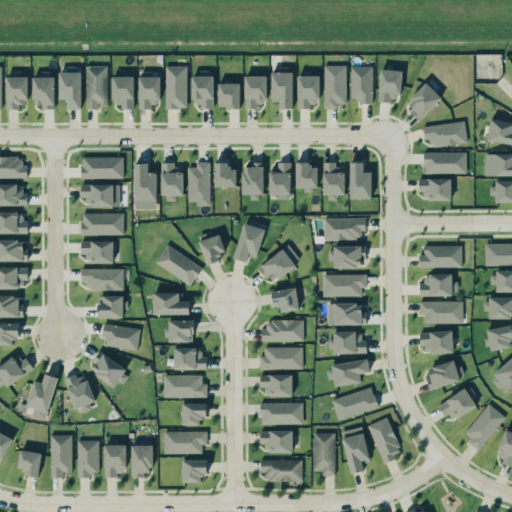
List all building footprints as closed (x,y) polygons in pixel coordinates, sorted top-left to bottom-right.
[(110,66),(88,67),(89,110),(102,110),(102,105),(110,105),(110,66)] [(189,66),(167,67),(168,109),(190,108),(189,66)] [(349,66),(326,66),(327,110),(340,110),(340,105),(349,105),(349,66)] [(375,67),(353,67),(353,103),(375,103),(375,67)] [(406,71),(383,70),(382,103),(394,103),(395,96),(406,96),(406,71)] [(164,77),(155,78),(154,72),(142,72),(143,110),(155,109),(155,102),(164,102),(164,77)] [(63,100),(72,101),(72,110),(85,110),(86,74),(63,73),(63,100)] [(276,73),(275,102),(284,102),(283,109),(297,110),(297,74),(276,73)] [(324,77),(301,76),(301,109),(314,109),(314,102),(324,102),(324,77)] [(32,103),(32,77),(9,78),(10,110),(23,110),(23,103),(32,103)] [(137,77),(116,77),(116,108),(138,108),(137,77)] [(196,77),(195,108),(217,108),(217,77),(196,77)] [(270,77),(248,77),(248,109),(263,109),(263,100),(271,100),(270,77)] [(59,78),(38,78),(37,109),(58,109),(59,78)] [(244,84),(222,84),(222,109),(244,109),(244,84)] [(424,120),(446,99),(431,84),(409,105),(424,120)] [(511,122),(496,119),(492,141),(511,145),(511,122)] [(435,147),(470,144),(468,122),(426,126),(427,141),(434,140),(435,147)] [(469,174),(469,152),(427,153),(427,174),(469,174)] [(488,177),(511,176),(511,154),(487,155),(488,177)] [(0,178),(31,178),(30,165),(24,165),(24,157),(0,157),(0,178)] [(126,158),(84,157),(84,179),(126,179),(126,158)] [(212,206),(213,163),(199,162),(199,168),(190,167),(190,202),(199,202),(199,206),(212,206)] [(178,201),(178,196),(187,196),(186,173),(178,173),(177,163),(164,163),(166,202),(178,201)] [(219,188),(240,188),(240,170),(234,170),(234,163),(218,163),(219,188)] [(274,195),(294,196),(295,163),(275,163),(274,195)] [(349,171),(339,171),(339,163),(327,163),(326,195),(348,196),(349,171)] [(160,173),(152,173),(152,165),(138,164),(137,210),(160,210),(160,173)] [(246,195),(267,195),(268,165),(247,164),(246,195)] [(300,190),(321,190),(322,165),(300,164),(300,190)] [(354,199),(375,200),(376,173),(367,173),(367,164),(355,164),(354,199)] [(456,180),(423,180),(423,200),(455,201),(456,180)] [(511,182),(493,183),(493,197),(499,196),(500,203),(511,202),(511,182)] [(0,206),(31,206),(30,192),(23,192),(23,185),(0,185),(0,206)] [(117,206),(117,185),(84,185),(85,206),(117,206)] [(0,234),(31,234),(31,220),(24,221),(24,212),(0,212),(0,234)] [(126,213),(84,214),(84,236),(126,235),(126,213)] [(325,219),(326,240),(362,240),(362,232),(368,232),(368,218),(325,219)] [(252,257),(260,259),(269,230),(248,224),(237,259),(250,263),(252,257)] [(211,266),(223,261),(221,255),(229,252),(223,235),(202,243),(211,266)] [(0,262),(29,263),(29,241),(0,241),(0,262)] [(117,242),(83,242),(83,255),(90,255),(90,264),(117,264),(117,242)] [(511,243),(487,245),(488,267),(511,266),(511,243)] [(193,287),(205,269),(170,245),(157,263),(193,287)] [(464,268),(464,246),(427,246),(427,255),(422,255),(422,268),(464,268)] [(260,266),(270,283),(303,264),(294,247),(260,266)] [(338,269),(368,269),(368,247),(330,248),(331,261),(338,261),(338,269)] [(0,290),(24,290),(24,281),(30,281),(30,268),(0,268),(0,290)] [(125,291),(125,269),(83,269),(84,283),(91,283),(91,291),(125,291)] [(500,294),(511,293),(511,272),(493,273),(493,286),(500,286),(500,294)] [(369,275),(325,276),(325,297),(364,297),(363,288),(369,288),(369,275)] [(458,275),(428,275),(428,283),(421,283),(422,297),(459,296),(458,275)] [(280,314),(303,311),(299,289),(277,292),(280,314)] [(157,315),(194,316),(194,302),(184,302),(184,294),(157,293),(157,315)] [(0,296),(0,318),(24,318),(23,296),(0,296)] [(127,297),(104,296),(103,318),(127,319),(127,297)] [(493,320),(511,319),(511,298),(486,299),(486,312),(493,312),(493,320)] [(465,302),(422,302),(422,316),(427,316),(427,324),(465,324),(465,302)] [(360,304),(329,304),(330,326),(366,325),(366,311),(360,311),(360,304)] [(264,342),(306,341),(305,320),(271,321),(271,329),(264,329),(264,342)] [(197,322),(172,321),(172,343),(197,344),(197,322)] [(0,346),(17,346),(16,339),(23,339),(23,324),(0,324),(0,346)] [(142,329),(107,325),(105,347),(140,350),(142,329)] [(491,352),(511,348),(511,326),(491,330),(492,338),(489,339),(491,352)] [(331,349),(337,349),(338,355),(370,355),(370,341),(363,341),(363,332),(337,333),(337,340),(330,340),(331,349)] [(457,354),(457,332),(423,333),(424,355),(457,354)] [(304,347),(267,348),(267,357),(262,357),(262,370),(304,369),(304,347)] [(178,371),(210,371),(209,357),(203,357),(203,349),(177,349),(178,371)] [(0,369),(0,379),(7,389),(34,370),(23,353),(0,369)] [(96,364),(101,367),(97,377),(122,389),(132,368),(101,354),(96,364)] [(339,387),(365,384),(363,375),(373,374),(371,361),(329,367),(331,380),(338,379),(339,387)] [(428,370),(434,391),(466,382),(460,361),(428,370)] [(511,391),(511,390),(511,363),(493,379),(501,389),(506,385),(511,391)] [(89,374),(69,379),(77,410),(98,404),(89,374)] [(61,379),(49,375),(46,384),(38,381),(30,407),(36,409),(33,417),(48,421),(61,379)] [(296,396),(296,375),(263,376),(264,397),(296,396)] [(166,376),(166,398),(209,398),(209,384),(204,384),(204,376),(166,376)] [(370,388),(373,396),(374,396),(378,408),(338,421),(331,401),(370,388)] [(481,406),(468,388),(442,406),(454,424),(481,406)] [(182,404),(206,403),(206,417),(203,417),(203,420),(200,420),(200,425),(182,425),(182,404)] [(305,403),(263,404),(263,425),(305,425),(305,403)] [(465,436),(482,450),(508,418),(491,404),(465,436)] [(405,455),(389,418),(369,426),(385,463),(405,455)] [(345,431),(352,475),(367,472),(366,463),(372,462),(366,428),(345,431)] [(0,466),(1,467),(16,440),(0,431),(0,466)] [(511,432),(508,431),(499,461),(511,464),(511,432)] [(201,446),(201,445),(206,445),(206,432),(163,432),(164,454),(202,454),(201,446)] [(297,432),(264,432),(264,453),(297,453),(297,432)] [(336,433),(316,434),(316,471),(324,471),(325,476),(337,476),(336,433)] [(75,474),(74,435),(53,436),(53,479),(67,479),(66,474),(75,474)] [(80,477),(102,476),(101,441),(80,441),(80,477)] [(130,472),(130,446),(108,446),(108,479),(121,478),(121,472),(130,472)] [(157,447),(135,446),(135,476),(156,476),(157,447)] [(43,476),(44,453),(22,452),(21,475),(43,476)] [(305,460),(263,461),(263,474),(270,474),(270,483),(305,482),(305,460)] [(186,484),(205,484),(205,476),(212,477),(212,461),(187,461),(186,484)]
